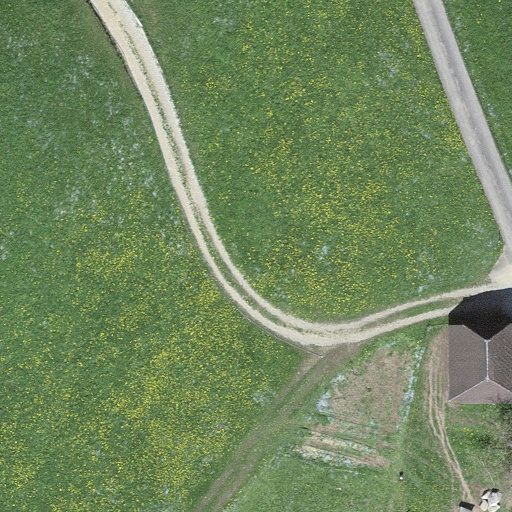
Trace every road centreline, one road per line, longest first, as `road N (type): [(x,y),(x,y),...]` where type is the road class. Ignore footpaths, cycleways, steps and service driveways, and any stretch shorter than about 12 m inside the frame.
road 1 (track): [(105,0),(147,73),(223,270),(275,327),(337,336),(511,289)]
road 2 (track): [(428,0),(511,217)]
